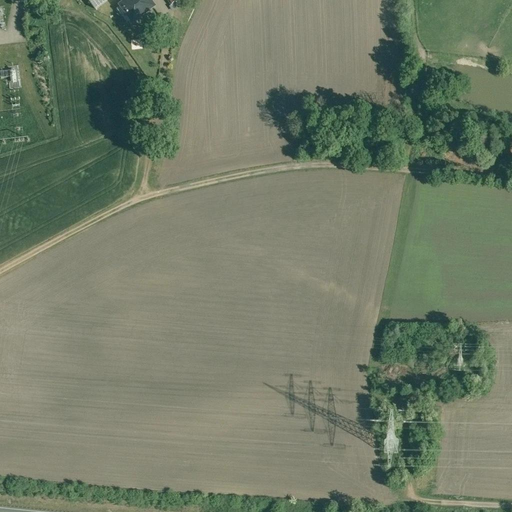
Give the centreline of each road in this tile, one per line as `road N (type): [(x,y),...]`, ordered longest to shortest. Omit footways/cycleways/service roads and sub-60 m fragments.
road 1 (track): [(0,273),(145,194),(337,159),(439,172)]
road 2 (track): [(403,168),(421,58),(411,0)]
